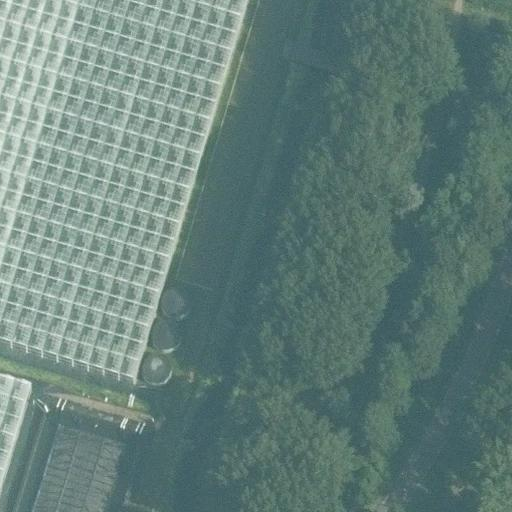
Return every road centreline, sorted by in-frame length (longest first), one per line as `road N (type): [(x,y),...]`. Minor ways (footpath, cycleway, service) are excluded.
road 1 (unknown): [(224,511),(244,442),(348,374),(434,125),(457,0)]
road 2 (tertiary): [(389,511),(470,381),(511,262)]
